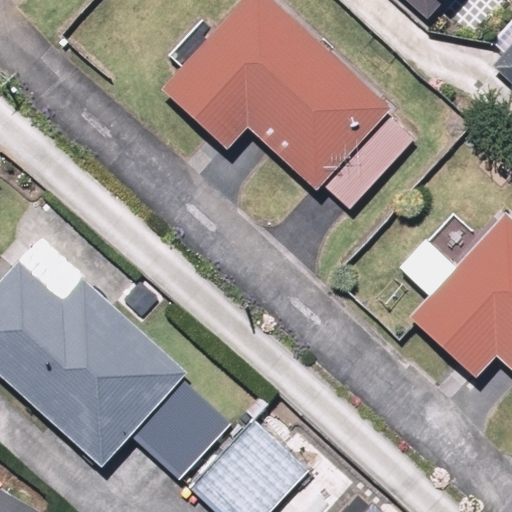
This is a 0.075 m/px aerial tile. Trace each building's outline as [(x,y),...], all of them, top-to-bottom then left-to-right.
[(382,124),(257,0),(240,0),(150,98),(212,159),(236,136),(303,203),(311,195),(335,219),(414,139),(391,115),(382,124)] [(384,0),(416,28),(441,0),(384,0)] [(511,40),(481,75),(511,104),(511,40)] [(511,233),(498,220),(399,329),(459,387),(482,363),(511,391),(511,233)] [(75,295),(34,258),(0,295),(0,360),(116,467),(141,440),(189,483),(245,422),(198,379),(205,372),(96,272),(75,295)] [(268,419),(207,486),(235,511),(280,511),(321,468),(268,419)] [(0,511),(55,511),(0,480),(0,511)] [(374,511),(398,511),(385,500),(374,511)]
